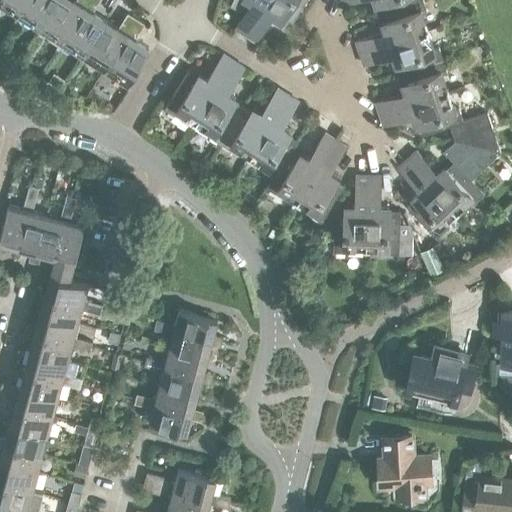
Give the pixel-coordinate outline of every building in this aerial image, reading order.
[(0,0),(21,13),(29,0),(0,0)] [(42,27),(59,0),(29,0),(21,13),(42,27)] [(64,40),(89,0),(76,0),(59,0),(42,27),(64,40)] [(85,54),(107,19),(94,11),(101,0),(89,0),(64,40),(85,54)] [(247,34),(267,0),(249,0),(252,2),(237,27),(247,34)] [(267,0),(247,34),(258,40),(274,15),(282,20),(283,17),(293,23),(306,0),(267,0)] [(345,0),(347,2),(354,0),(377,0),(378,2),(381,1),(384,11),(417,0),(345,0)] [(424,0),(417,0),(384,11),(387,20),(384,21),(387,30),(359,40),(363,52),(429,30),(423,12),(428,11),(424,0)] [(106,67),(138,18),(129,12),(119,27),(107,19),(85,54),(106,67)] [(147,23),(138,18),(106,67),(128,81),(150,47),(137,39),(147,23)] [(434,47),(429,30),(363,52),(367,63),(395,54),(398,63),(401,62),(404,72),(444,59),(439,46),(434,47)] [(196,121),(234,60),(224,54),(208,79),(200,74),(198,77),(189,71),(166,108),(178,116),(180,112),(196,121)] [(444,59),(404,72),(407,81),(404,82),(407,91),(379,100),(383,112),(449,91),(443,73),(448,71),(444,59)] [(234,60),(196,121),(212,131),(209,135),(220,142),(243,105),(235,100),(237,98),(229,93),(245,67),(234,60)] [(63,86),(71,91),(76,83),(68,78),(63,86)] [(243,105),(220,142),(232,150),(235,145),(250,155),(288,94),(278,88),(262,113),(254,108),(252,111),(243,105)] [(454,108),(449,91),(383,112),(387,124),(415,115),(418,124),(421,123),(425,133),(453,124),(457,138),(456,139),(457,139),(500,149),(488,111),(463,119),(459,107),(454,108)] [(283,126),(299,101),(288,94),(250,155),(266,165),(263,169),(274,176),(297,139),(290,134),(291,132),(283,126)] [(297,199),(336,139),(326,132),(310,158),(302,153),(300,156),(293,151),(299,140),(297,139),(274,176),(267,187),(280,194),(283,190),(297,199)] [(336,139),(297,199),(314,210),(311,214),(324,222),(333,207),(347,185),(338,179),(339,176),(331,171),(347,146),(336,139)] [(501,151),(500,149),(457,139),(456,139),(444,150),(454,161),(447,168),(445,166),(438,172),(417,151),(409,158),(459,210),(471,198),(475,202),(485,192),(472,179),(501,151)] [(458,211),(408,159),(399,168),(420,190),(413,196),(415,199),(407,206),(438,238),(448,228),(444,224),(458,211)] [(366,247),(369,175),(357,174),(356,204),(346,204),(346,207),(335,207),(334,251),(348,251),(348,246),(366,247)] [(369,175),(366,247),(385,247),(385,252),(400,253),(400,233),(401,209),(390,209),(390,206),(381,205),(381,175),(369,175)] [(26,199),(36,202),(40,187),(30,185),(26,199)] [(67,195),(64,209),(74,212),(77,197),(67,195)] [(30,210),(19,248),(33,251),(30,260),(35,262),(48,214),(34,211),(36,202),(26,199),(24,208),(30,210)] [(30,210),(24,208),(10,204),(0,240),(0,242),(19,248),(30,210)] [(61,218),(48,214),(35,262),(40,263),(42,254),(56,258),(67,219),(71,221),(74,212),(64,209),(61,218)] [(67,219),(56,258),(53,267),(72,272),(84,224),(71,221),(67,219)] [(276,235),(278,231),(273,228),(272,230),(269,235),(274,238),(276,235)] [(400,233),(400,253),(413,253),(413,245),(408,234),(400,233)] [(444,268),(442,263),(433,244),(419,251),(430,275),(444,268)] [(328,257),(319,255),(315,272),(324,274),(328,257)] [(37,286),(36,291),(84,304),(83,309),(92,311),(95,301),(85,299),(89,285),(51,275),(47,289),(37,286)] [(84,304),(36,291),(34,296),(44,298),(40,313),(79,323),(83,309),(84,304)] [(104,304),(95,301),(92,311),(101,314),(104,304)] [(511,306),(500,307),(500,318),(493,318),(493,332),(500,332),(500,362),(511,361),(511,306)] [(180,310),(176,324),(175,329),(222,342),(224,337),(214,334),(218,320),(180,310)] [(27,323),(26,329),(74,342),(73,346),(82,349),(85,339),(75,336),(79,323),(40,313),(37,326),(27,323)] [(165,332),(168,322),(158,319),(155,329),(165,332)] [(176,324),(168,322),(165,332),(174,334),(170,348),(208,358),(212,344),(221,347),(222,342),(175,329),(176,324)] [(74,342),(26,329),(25,333),(34,336),(30,350),(69,360),(73,346),(74,342)] [(113,331),(111,342),(118,343),(121,333),(113,331)] [(85,339),(82,349),(91,351),(94,341),(85,339)] [(466,350),(451,346),(436,343),(433,356),(416,352),(407,388),(421,391),(418,404),(442,410),(445,397),(455,399),(458,387),(469,390),(476,362),(464,359),(466,350)] [(170,348),(167,361),(165,367),(212,379),(214,373),(205,371),(208,358),(170,348)] [(69,360),(30,350),(27,361),(18,359),(16,366),(64,379),(63,382),(72,384),(75,374),(66,371),(69,360)] [(116,369),(120,354),(117,353),(116,353),(111,368),(113,368),(116,369)] [(155,368),(157,358),(148,356),(145,366),(155,368)] [(157,358),(155,368),(164,371),(160,385),(198,395),(202,381),(211,383),(212,379),(165,367),(167,361),(157,358)] [(64,379),(16,366),(15,369),(24,371),(20,388),(59,398),(63,382),(64,379)] [(99,367),(97,376),(109,379),(111,370),(99,367)] [(85,376),(75,374),(72,384),(82,387),(85,376)] [(160,385),(157,398),(155,403),(202,416),(204,411),(194,408),(198,395),(160,385)] [(7,398),(6,404),(54,417),(59,398),(20,388),(17,400),(7,398)] [(144,406),(147,395),(138,393),(135,404),(144,406)] [(388,397),(382,396),(374,394),(371,407),(386,409),(388,397)] [(147,395),(144,406),(154,409),(150,423),(188,433),(192,419),(201,421),(202,416),(155,403),(157,398),(147,395)] [(54,417),(6,404),(5,408),(14,411),(10,425),(49,435),(54,417)] [(92,417),(90,427),(99,429),(102,420),(92,417)] [(49,435),(10,425),(7,437),(0,435),(0,441),(44,453),(49,435)] [(99,429),(90,427),(85,443),(95,446),(99,429)] [(381,484),(397,483),(398,494),(426,492),(425,481),(431,481),(430,453),(414,454),(413,433),(384,434),(386,455),(380,456),(381,484)] [(44,453),(0,441),(0,446),(4,447),(0,461),(39,472),(44,453)] [(82,454),(79,463),(89,466),(92,457),(82,454)] [(511,511),(511,477),(480,473),(482,458),(473,458),(468,459),(464,486),(461,511),(491,511),(492,511),(502,511),(511,511)] [(0,481),(34,491),(39,472),(0,461),(0,463),(0,481)] [(89,466),(79,463),(77,472),(86,475),(89,466)] [(175,483),(165,481),(164,486),(212,499),(211,504),(220,506),(222,496),(213,494),(217,479),(179,469),(175,483)] [(34,491),(0,481),(0,501),(29,509),(34,491)] [(212,499),(164,486),(163,491),(172,493),(168,506),(188,511),(208,511),(211,504),(212,499)] [(79,503),(82,492),(72,489),(69,500),(79,503)] [(222,496),(220,506),(229,509),(232,499),(222,496)] [(76,511),(79,503),(69,500),(65,511),(76,511)]
